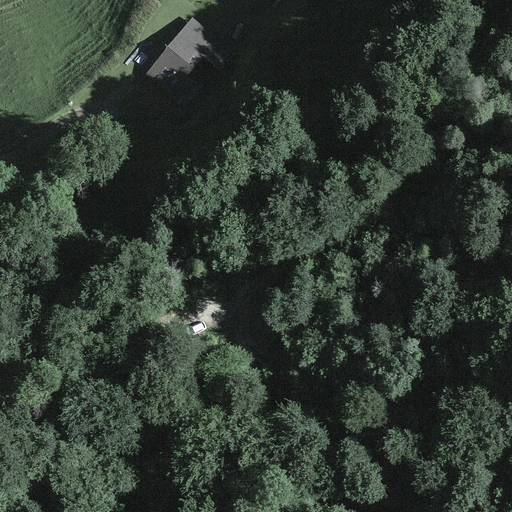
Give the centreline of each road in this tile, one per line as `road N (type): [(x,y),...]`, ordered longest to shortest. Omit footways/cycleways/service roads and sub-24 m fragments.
road 1 (track): [(511,128),(355,240),(266,271),(233,298),(227,314),(236,331),(340,416),(350,476),(334,511)]
road 2 (track): [(340,416),(387,445),(414,511)]
